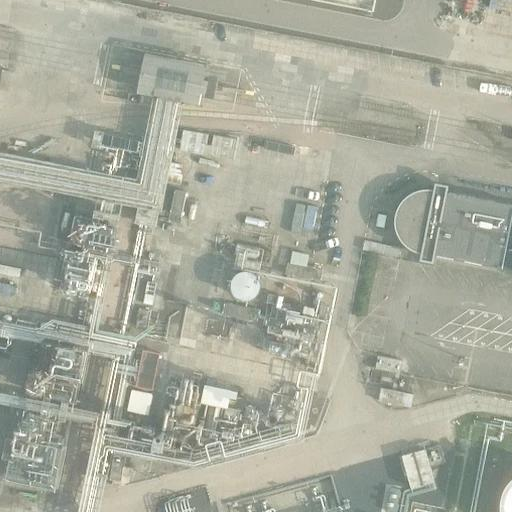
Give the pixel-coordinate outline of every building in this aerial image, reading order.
[(145,54),(138,93),(158,97),(179,102),(199,106),(207,67),(145,54)] [(399,218),(398,221),(399,225),(399,228),(400,231),(401,234),(403,237),(405,240),(407,243),(410,245),(413,247),(416,249),(419,250),(422,251),(421,255),(435,257),(435,256),(437,256),(454,260),(465,262),(465,261),(482,265),(503,269),(511,276),(511,237),(509,237),(511,223),(511,204),(476,198),(448,192),(448,191),(435,188),(434,193),(430,192),(427,192),(423,192),(420,193),(417,194),(414,196),(411,198),(408,200),(406,202),(404,205),(402,208),(400,211),(399,214),(399,218)] [(287,263),(285,274),(321,280),(323,269),(287,263)] [(257,322),(259,310),(225,303),(222,314),(257,322)] [(160,352),(144,349),(137,384),(153,388),(160,352)] [(380,359),(378,371),(400,375),(403,362),(380,359)] [(231,391),(204,385),(201,404),(227,409),(231,391)] [(378,402),(411,408),(414,395),(381,389),(378,402)] [(151,471),(153,460),(113,454),(109,479),(122,482),(124,468),(151,471)] [(511,511),(511,471),(507,477),(503,483),(500,489),(499,496),(499,503),(500,510),(501,511),(511,511)]
